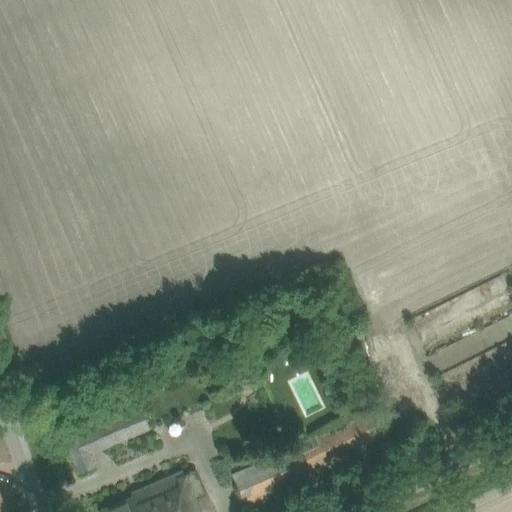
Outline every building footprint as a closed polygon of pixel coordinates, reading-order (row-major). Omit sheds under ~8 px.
[(307,370),(287,380),(306,417),(326,407),(307,370)] [(256,372),(253,375),(254,380),(256,382),(261,383),(264,380),(264,375),(261,372),(256,372)] [(63,439),(78,475),(98,467),(92,452),(150,428),(139,402),(91,422),(93,427),(63,439)] [(232,475),(248,508),(290,488),(292,492),(396,442),(379,405),(287,451),(232,475)] [(200,511),(196,501),(207,497),(197,473),(186,477),(184,473),(121,500),(122,502),(102,510),(102,511),(200,511)] [(0,511),(10,511),(0,491),(0,511)]
